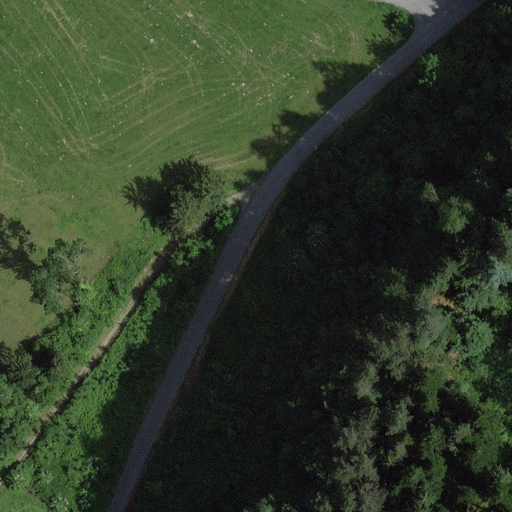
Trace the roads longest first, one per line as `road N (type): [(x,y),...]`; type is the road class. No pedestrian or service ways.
road 1 (residential): [(470,0),(353,100),(270,189),(114,511)]
road 2 (track): [(0,483),(150,279),(209,216),(270,189)]
